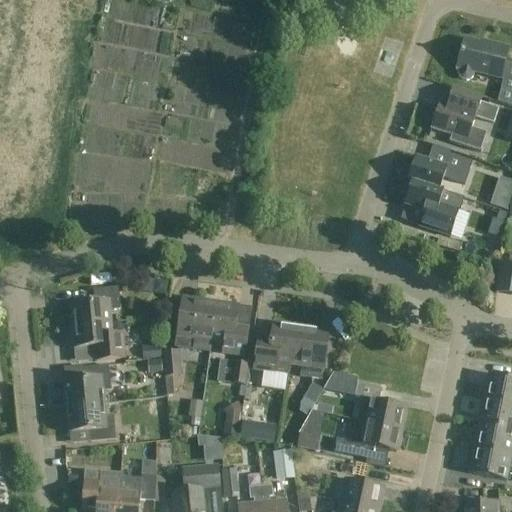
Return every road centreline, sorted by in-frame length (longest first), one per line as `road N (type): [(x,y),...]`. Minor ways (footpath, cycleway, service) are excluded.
road 1 (unclassified): [(353,265),(137,243),(16,278)]
road 2 (residential): [(353,265),(435,0)]
road 3 (residential): [(48,511),(16,278)]
road 4 (residential): [(421,511),(467,314)]
road 5 (unclassified): [(467,314),(353,265)]
